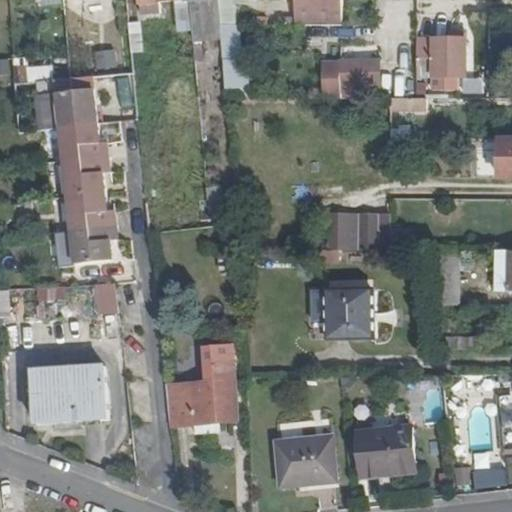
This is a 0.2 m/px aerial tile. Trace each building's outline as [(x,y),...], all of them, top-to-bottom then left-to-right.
[(8,0),(0,0),(0,27),(12,27),(8,0)] [(178,0),(141,0),(143,15),(162,13),(161,2),(179,0),(178,0)] [(185,0),(186,1),(190,1),(193,31),(194,41),(222,39),(221,26),(219,0),(185,0)] [(219,0),(221,26),(234,26),(233,0),(236,0),(237,1),(255,1),(254,0),(219,0)] [(296,0),(296,22),(344,22),(344,0),(296,0)] [(186,1),(177,2),(180,32),(193,31),(190,1),(186,1)] [(141,25),(130,26),(131,40),(143,39),(141,25)] [(434,41),(418,41),(418,78),(434,78),(434,91),(458,92),(458,78),(467,78),(467,33),(450,33),(449,41),(434,40),(434,41)] [(143,39),(131,40),(132,52),(144,51),(143,39)] [(342,62),(322,62),(323,98),(341,98),(342,62)] [(381,62),(342,63),(341,98),(382,98),(381,62)] [(92,79),(57,82),(58,96),(38,98),(42,132),(62,130),(77,266),(115,262),(112,243),(120,242),(117,212),(109,213),(105,175),(112,174),(109,144),(101,145),(96,92),(93,92),(92,79)] [(413,99),(393,99),(392,111),(413,111),(413,99)] [(429,99),(413,99),(413,111),(429,111),(429,99)] [(403,131),(392,131),(392,140),(403,140),(403,131)] [(511,140),(501,140),(501,179),(511,179),(511,140)] [(223,188),(209,189),(212,221),(237,217),(236,206),(236,198),(224,200),(223,188)] [(349,217),(332,217),(331,252),(349,252),(349,217)] [(379,217),(362,217),(362,252),(379,252),(379,217)] [(460,253),(433,253),(434,306),(460,306),(460,253)] [(511,253),(499,253),(499,292),(511,292),(511,253)] [(118,285),(97,287),(101,317),(121,315),(118,285)] [(374,292),(330,293),(330,340),(375,340),(374,292)] [(483,340),(447,341),(447,351),(483,351),(483,340)] [(216,383),(167,387),(171,428),(197,426),(213,424),(239,422),(235,365),(225,366),(224,345),(213,346),(216,383)] [(107,368),(34,372),(37,426),(110,421),(107,368)] [(511,396),(501,397),(505,453),(511,451),(511,396)] [(213,424),(197,426),(197,434),(214,433),(213,424)] [(414,428),(359,434),(364,480),(384,478),(384,473),(418,469),(414,428)] [(334,438),(278,444),(282,489),(309,487),(309,483),(339,480),(334,438)]
